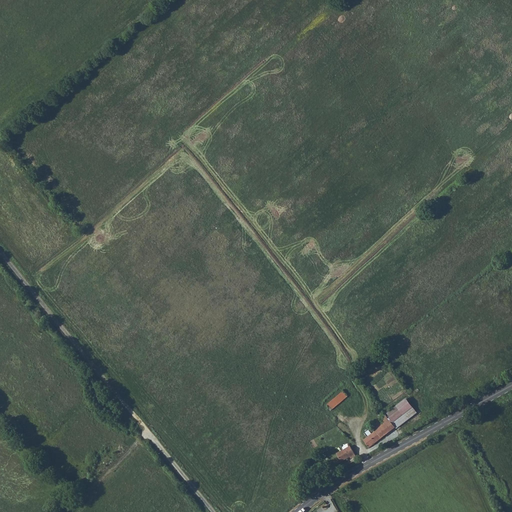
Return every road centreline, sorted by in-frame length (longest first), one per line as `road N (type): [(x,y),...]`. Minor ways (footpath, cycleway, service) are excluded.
road 1 (unclassified): [(214,511),(0,249)]
road 2 (secondary): [(511,385),(342,478),(298,511)]
